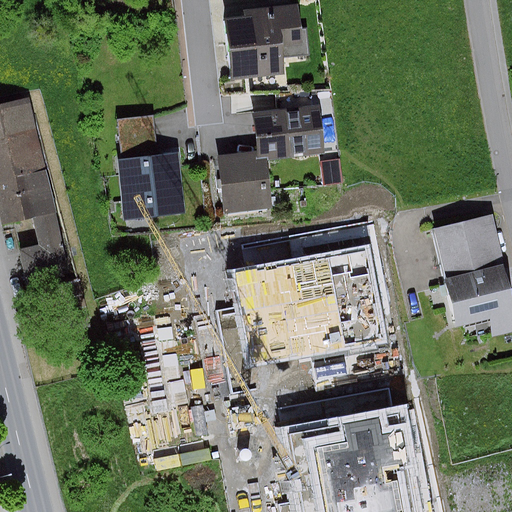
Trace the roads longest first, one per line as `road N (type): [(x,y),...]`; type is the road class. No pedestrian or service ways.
road 1 (residential): [(478,0),(511,197)]
road 2 (primary): [(0,364),(36,511)]
